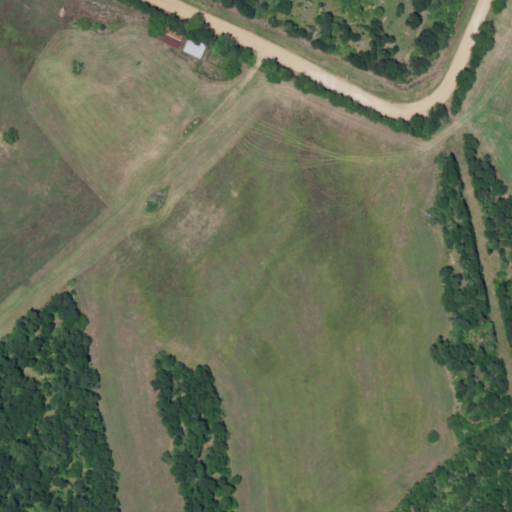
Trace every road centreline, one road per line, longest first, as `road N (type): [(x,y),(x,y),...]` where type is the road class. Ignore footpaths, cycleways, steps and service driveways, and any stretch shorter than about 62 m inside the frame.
road 1 (residential): [(234,31),(169,262),(0,273)]
road 2 (residential): [(167,0),(415,107),(447,86),(489,0)]
